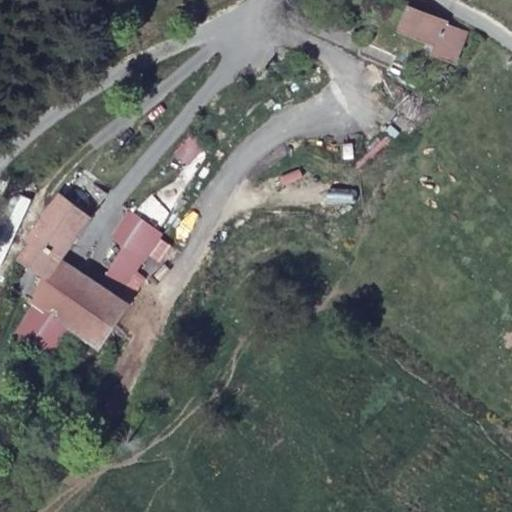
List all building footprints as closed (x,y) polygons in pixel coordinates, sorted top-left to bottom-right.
[(440,71),(448,41),(428,35),(428,30),(395,21),(387,45),(422,54),(420,67),(440,71)] [(349,71),(381,86),(387,69),(354,57),(349,71)] [(205,136),(190,126),(178,148),(194,158),(205,136)] [(109,201),(75,178),(59,200),(97,226),(109,201)] [(106,344),(116,324),(131,299),(125,296),(112,290),(73,268),(97,226),(59,200),(28,245),(36,252),(32,259),(25,273),(46,285),(13,345),(31,356),(47,363),(74,323),(106,344)] [(167,225),(134,205),(116,237),(129,245),(147,258),(167,225)] [(22,253),(32,259),(36,252),(28,245),(22,253)] [(147,258),(129,245),(112,290),(125,296),(147,258)]
